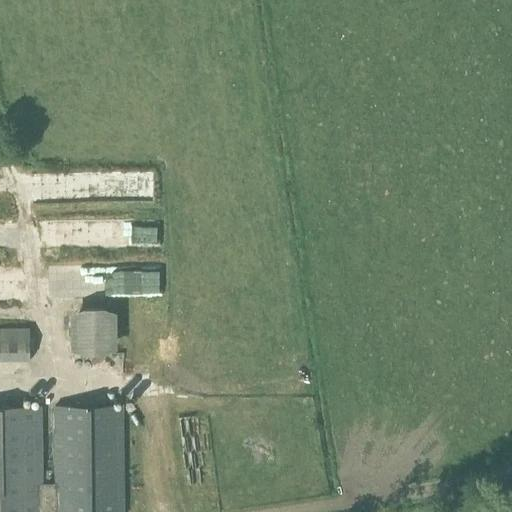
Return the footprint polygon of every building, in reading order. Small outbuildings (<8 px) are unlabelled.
[(33,239),(155,240),(155,217),(34,216),(34,163),(15,163),(14,217),(34,217),(33,239)] [(155,285),(155,267),(138,267),(138,285),(155,285)] [(158,331),(158,294),(128,294),(128,331),(158,331)] [(116,348),(116,310),(104,308),(83,308),(70,313),(70,347),(81,353),(104,353),(116,348)] [(56,483),(44,483),(43,406),(0,406),(0,511),(124,511),(124,405),(55,406),(56,483)]
